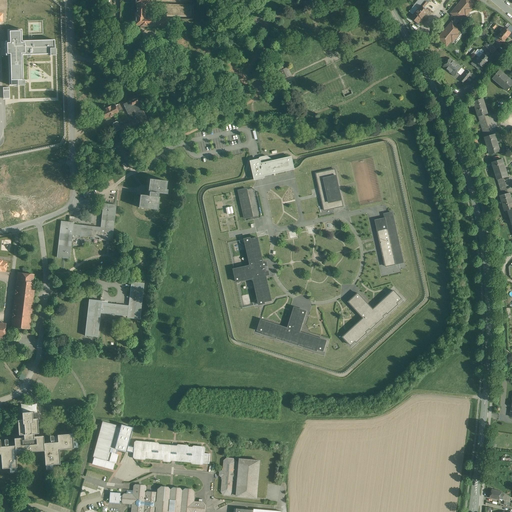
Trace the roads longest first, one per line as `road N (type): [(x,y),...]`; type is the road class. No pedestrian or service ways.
road 1 (secondary): [(474,511),(491,348),(482,230),(446,111),(385,0)]
road 2 (track): [(259,0),(274,83),(186,122),(161,147)]
road 3 (residential): [(70,55),(148,66),(186,62),(264,25)]
road 4 (residential): [(0,401),(24,387),(37,360),(47,278),(38,220)]
road 5 (residential): [(70,55),(72,205)]
